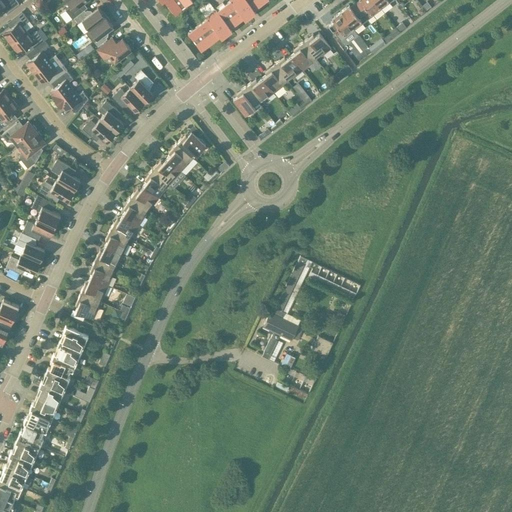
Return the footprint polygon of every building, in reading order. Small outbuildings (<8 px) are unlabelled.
[(3,0),(2,0),(0,0),(0,10),(3,8),(7,12),(19,3),(16,0),(3,0)] [(66,0),(73,8),(67,12),(72,19),(74,17),(84,10),(80,5),(86,0),(66,0)] [(161,0),(162,1),(163,0),(164,0),(175,14),(193,1),(191,0),(161,0)] [(230,0),(231,0),(222,7),(235,25),(244,18),(246,19),(256,11),(255,10),(267,0),(230,0)] [(373,15),(382,9),(375,0),(357,0),(355,2),(364,13),(368,19),(373,15)] [(375,0),(382,9),(392,0),(375,0)] [(355,29),(364,23),(359,17),(364,13),(355,2),(350,6),(349,5),(341,11),(355,29)] [(85,12),(84,10),(74,17),(78,23),(83,20),(90,29),(107,15),(103,11),(101,11),(98,7),(92,12),(89,9),(85,12)] [(232,30),(231,28),(235,25),(222,7),(218,11),(216,9),(206,17),(207,19),(188,33),(201,51),(221,36),(222,37),(232,30)] [(8,41),(10,42),(11,43),(27,31),(23,25),(29,20),(22,11),(11,19),(15,24),(3,33),(5,35),(5,36),(8,41)] [(328,24),(341,40),(354,29),(355,30),(355,29),(341,11),(332,18),(333,20),(328,24)] [(110,22),(110,20),(107,15),(90,29),(94,34),(89,37),(97,46),(107,39),(105,37),(109,34),(106,31),(113,26),(110,22)] [(396,26),(401,31),(407,27),(402,21),(396,26)] [(30,36),(27,31),(11,43),(12,44),(12,45),(15,50),(17,50),(18,52),(30,43),(34,49),(45,40),(37,30),(30,36)] [(314,36),(313,34),(303,41),(315,57),(320,53),(321,55),(331,48),(319,32),(314,36)] [(383,34),(371,47),(376,52),(388,39),(383,34)] [(131,49),(122,38),(116,42),(112,37),(97,49),(104,58),(109,54),(115,61),(131,49)] [(38,54),(26,63),(33,72),(49,60),(42,51),(49,45),(45,40),(34,49),(38,54)] [(295,51),(290,54),(303,70),(312,62),(311,60),(315,57),(303,41),(293,49),(295,51)] [(286,58),(284,56),(275,63),(287,79),(291,76),(293,77),(303,70),(290,54),(286,58)] [(52,73),(56,78),(67,70),(67,69),(63,64),(56,69),(49,60),(33,72),(41,81),(52,73)] [(267,73),(262,76),(274,92),(284,84),(282,82),(287,79),(275,63),(265,71),(267,73)] [(53,94),(53,97),(56,101),(73,88),(68,82),(73,78),(67,70),(51,82),(56,89),(52,93),(53,94)] [(135,76),(138,79),(130,87),(144,101),(153,93),(147,87),(153,81),(141,70),(135,76)] [(256,78),(246,85),(259,101),(263,98),(264,99),(274,92),(262,76),(257,80),(256,78)] [(255,106),(254,105),(259,101),(246,85),(237,93),(238,95),(233,98),(246,114),(255,106)] [(135,110),(144,101),(130,87),(125,92),(121,88),(112,96),(122,106),(127,101),(135,110)] [(83,91),(78,95),(73,88),(56,101),(61,107),(63,107),(63,108),(68,104),(73,111),(78,112),(88,98),(83,91)] [(0,106),(11,98),(10,97),(10,96),(6,90),(5,90),(4,89),(0,91),(0,106)] [(13,99),(12,99),(11,98),(0,106),(0,130),(10,123),(6,117),(18,108),(17,106),(17,105),(13,99)] [(100,111),(104,114),(100,118),(116,131),(117,130),(118,130),(122,126),(122,124),(123,123),(113,114),(117,109),(106,100),(102,105),(104,107),(100,111)] [(116,131),(100,118),(100,119),(115,132),(116,131)] [(114,135),(114,134),(115,132),(100,119),(96,123),(92,120),(89,125),(87,123),(82,128),(93,138),(98,133),(107,141),(109,139),(110,139),(114,135)] [(13,142),(16,140),(19,145),(36,131),(35,130),(37,129),(34,125),(32,126),(28,121),(20,127),(17,123),(2,135),(6,140),(13,142)] [(39,131),(37,132),(36,131),(19,145),(23,149),(21,151),(20,157),(28,168),(36,162),(41,153),(36,147),(44,141),(40,136),(42,135),(39,131)] [(185,133),(177,142),(192,156),(195,152),(197,154),(206,144),(204,143),(204,141),(203,140),(202,139),(200,139),(191,131),(187,135),(185,133)] [(189,162),(188,160),(192,156),(177,142),(169,151),(170,153),(166,157),(181,171),(189,162)] [(57,143),(53,147),(61,153),(65,149),(57,143)] [(171,178),(173,180),(181,171),(166,157),(162,161),(161,159),(152,168),(168,181),(171,178)] [(53,170),(60,174),(56,179),(74,190),(80,179),(68,172),(71,167),(57,158),(54,164),(56,166),(53,170)] [(25,168),(15,190),(23,194),(34,172),(25,168)] [(147,180),(143,184),(159,196),(166,188),(167,189),(171,184),(168,181),(152,168),(145,178),(147,180)] [(68,200),(73,191),(74,190),(56,179),(53,185),(47,181),(44,186),(42,184),(38,190),(52,199),(55,193),(68,200)] [(150,205),(151,206),(159,196),(143,184),(140,189),(138,187),(130,197),(147,208),(150,205)] [(53,202),(39,195),(32,207),(41,211),(38,217),(56,226),(62,215),(50,209),(53,202)] [(126,208),(123,213),(139,224),(146,214),(144,213),(147,208),(130,197),(124,207),(126,208)] [(181,202),(188,207),(192,202),(189,200),(185,197),(181,202)] [(117,217),(111,227),(128,237),(131,233),(133,234),(139,224),(123,213),(119,218),(117,217)] [(21,231),(21,232),(35,238),(36,238),(35,237),(38,231),(50,237),(56,226),(38,217),(34,224),(28,220),(22,232),(21,231)] [(128,242),(126,241),(128,237),(111,227),(105,238),(107,239),(105,244),(123,253),(128,242)] [(24,247),(21,253),(40,261),(45,250),(33,244),(35,238),(21,232),(16,243),(24,247)] [(115,263),(117,264),(123,253),(105,244),(102,249),(100,248),(95,259),(113,267),(115,263)] [(23,266),(35,272),(40,261),(21,253),(19,258),(11,255),(6,267),(20,273),(23,266)] [(270,312),(261,329),(269,333),(272,334),(262,355),(268,358),(280,334),(291,340),(298,325),(283,318),(285,312),(282,310),(307,258),(301,255),(276,307),(273,313),(270,312)] [(92,272),(90,277),(108,285),(113,274),(111,273),(113,267),(95,259),(90,271),(92,272)] [(101,295),(103,296),(108,285),(90,277),(87,282),(85,281),(80,292),(99,300),(101,295)] [(348,287),(356,291),(360,283),(352,279),(348,287)] [(70,314),(83,320),(85,314),(94,318),(99,307),(96,306),(99,300),(80,292),(75,304),(78,305),(75,310),(73,309),(70,314)] [(19,305),(4,299),(0,306),(0,308),(18,316),(20,312),(17,311),(19,305)] [(13,320),(16,321),(18,316),(0,308),(0,320),(11,325),(13,320)] [(0,320),(0,331),(9,335),(11,331),(8,330),(11,325),(0,320)] [(62,340),(60,339),(82,349),(80,348),(82,342),(85,343),(88,335),(66,325),(63,331),(65,332),(62,340)] [(4,339),(7,340),(9,335),(0,331),(0,343),(2,344),(4,339)] [(314,339),(312,344),(313,344),(312,349),(326,355),(333,342),(318,335),(316,340),(314,339)] [(57,345),(59,346),(56,354),(54,353),(76,363),(74,362),(76,356),(79,357),(82,349),(60,339),(57,345)] [(103,351),(101,357),(104,358),(107,360),(110,354),(106,352),(103,351)] [(48,367),(70,376),(68,375),(70,370),(73,371),(76,363),(54,353),(51,359),(53,360),(50,368),(48,367)] [(101,357),(99,362),(101,364),(105,365),(107,360),(104,358),(101,357)] [(42,380),(42,381),(64,390),(62,389),(64,384),(67,385),(70,376),(48,367),(45,373),(47,374),(44,381),(42,380)] [(89,385),(91,386),(95,387),(99,380),(93,377),(89,385)] [(41,387),(38,395),(56,403),(58,398),(60,399),(64,390),(42,381),(39,387),(41,387)] [(56,410),(54,409),(56,403),(38,395),(34,403),(32,402),(30,408),(52,418),(56,410)] [(48,423),(50,417),(52,418),(30,408),(32,409),(29,417),(26,416),(24,422),(46,432),(50,424),(48,423)] [(44,431),(46,432),(24,422),(26,423),(23,431),(21,430),(18,436),(40,446),(44,437),(42,436),(44,431)] [(36,454),(40,446),(18,436),(15,442),(18,443),(14,451),(34,460),(34,459),(32,459),(34,453),(36,454)] [(8,464),(5,463),(5,464),(28,473),(26,472),(28,467),(30,468),(34,460),(14,451),(12,450),(9,456),(11,457),(8,464)] [(2,478),(0,477),(22,487),(20,486),(22,481),(24,482),(28,473),(5,464),(3,470),(5,470),(2,478)] [(0,494),(14,500),(16,495),(18,496),(22,487),(0,477),(0,494)] [(0,510),(3,511),(10,511),(13,507),(11,506),(14,500),(0,494),(0,510)]
